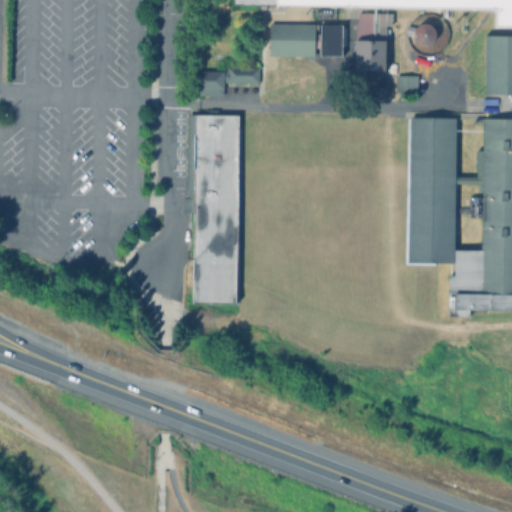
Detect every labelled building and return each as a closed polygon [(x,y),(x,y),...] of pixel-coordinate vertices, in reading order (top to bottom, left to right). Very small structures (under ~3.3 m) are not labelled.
[(232,0),(511,0),(511,314),(447,313),(448,277),(453,277),(453,264),(403,263),(405,118),(456,119),(454,250),(480,250),(482,120),(511,120),(511,28),(496,28),(496,9),(232,4),(232,0)] [(352,66),(352,48),(350,48),(351,37),(353,37),(354,9),(389,10),(388,23),(383,23),(383,26),(387,26),(387,33),(383,33),(382,67),(352,66)] [(430,23),(431,25),(433,30),(432,35),(429,39),(426,41),(422,41),(419,41),(415,39),(413,37),(412,36),(411,34),(411,32),(402,30),(405,22),(412,25),(415,22),(418,21),(422,19),(426,20),(430,23)] [(312,31),(317,31),(317,21),(337,21),(339,21),(339,25),(343,25),(343,43),(340,43),(340,53),(336,53),(316,53),(316,45),(312,45),(311,54),(266,53),(266,20),(312,21),(312,31)] [(256,64),(255,80),(237,80),(237,82),(232,82),(232,80),(220,80),(220,91),(220,93),(193,92),(193,90),(194,68),(223,68),(223,64),(256,64)] [(382,70),(382,93),(353,93),(353,69),(382,70)] [(415,72),(415,90),(393,90),(393,72),(415,72)] [(193,115),(238,115),(237,305),(192,305),(193,115)]
